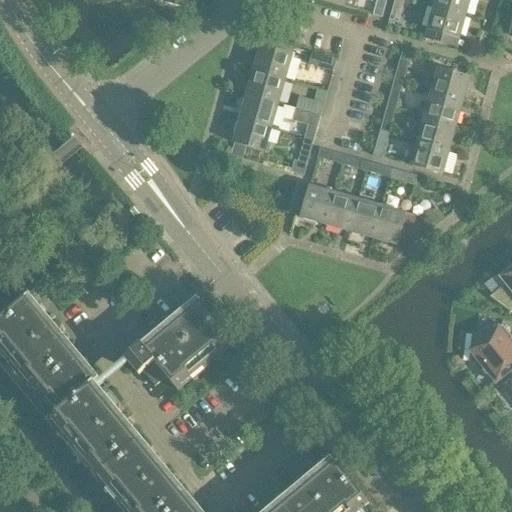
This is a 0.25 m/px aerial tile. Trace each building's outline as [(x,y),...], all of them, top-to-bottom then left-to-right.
[(149,0),(180,9),(182,0),(149,0)] [(315,0),(353,11),(356,0),(315,0)] [(377,0),(376,7),(385,9),(387,0),(377,0)] [(395,0),(392,11),(401,14),(405,0),(395,0)] [(436,0),(434,7),(466,16),(470,0),(436,0)] [(434,7),(425,39),(457,48),(466,16),(434,7)] [(260,48),(253,72),(285,81),(292,57),(279,53),(281,46),(264,41),(261,48),(260,48)] [(308,66),(333,73),(336,61),(312,54),(308,66)] [(397,69),(393,84),(402,87),(406,72),(397,69)] [(438,70),(431,95),(462,104),(469,79),(438,70)] [(253,72),(247,96),(278,105),(285,81),(253,72)] [(390,94),(386,108),(395,111),(399,97),(390,94)] [(431,95),(424,119),(456,128),(462,104),(431,95)] [(247,96),(240,120),(271,129),(278,105),(247,96)] [(299,98),(296,110),(320,117),(324,105),(299,98)] [(296,110),(292,122),(308,126),(306,134),(315,137),(320,117),(296,110)] [(384,118),(380,132),(389,135),(393,120),(384,118)] [(424,119),(417,143),(449,152),(456,128),(424,119)] [(235,145),(231,157),(241,159),(244,148),(264,153),(271,129),(240,120),(233,145),(235,145)] [(305,138),(300,155),(309,158),(312,147),(314,141),(305,138)] [(377,142),(373,157),(382,159),(386,144),(377,142)] [(449,152),(417,143),(411,167),(442,176),(449,152)] [(320,150),(317,159),(332,163),(335,154),(320,150)] [(344,157),(342,166),(356,170),(359,161),(354,159),(344,157)] [(368,164),(366,172),(380,176),(382,168),(371,164),(368,164)] [(392,170),(390,179),(404,183),(407,175),(392,170)] [(300,219),(325,226),(334,195),(309,188),(300,219)] [(325,226),(348,233),(357,201),(334,195),(325,226)] [(348,233),(372,239),(381,208),(357,201),(348,233)] [(381,208),(372,239),(397,246),(406,215),(381,208)] [(432,213),(420,223),(429,233),(440,224),(432,213)] [(9,219),(2,225),(6,230),(12,224),(9,219)] [(489,299),(509,313),(507,315),(507,316),(511,312),(511,264),(511,265),(510,266),(509,267),(508,269),(507,270),(507,271),(507,273),(500,279),(506,285),(489,299)] [(201,511),(117,411),(119,411),(119,404),(29,295),(0,319),(0,353),(52,417),(48,420),(123,511),(201,511)] [(154,363),(166,378),(178,392),(235,344),(197,299),(140,345),(124,359),(138,376),(142,372),(154,363)] [(469,364),(481,366),(496,384),(511,370),(511,347),(509,344),(511,341),(511,339),(502,326),(490,336),(472,333),(469,364)] [(94,383),(102,392),(129,372),(122,362),(94,383)] [(155,388),(166,378),(154,363),(142,372),(155,388)] [(250,385),(269,407),(280,398),(261,376),(250,385)] [(274,413),(292,436),(303,427),(285,404),(274,413)] [(302,456),(311,468),(327,455),(308,433),(297,442),(302,447),(298,451),(302,456)] [(330,459),(266,511),(360,511),(369,505),(330,459)]
